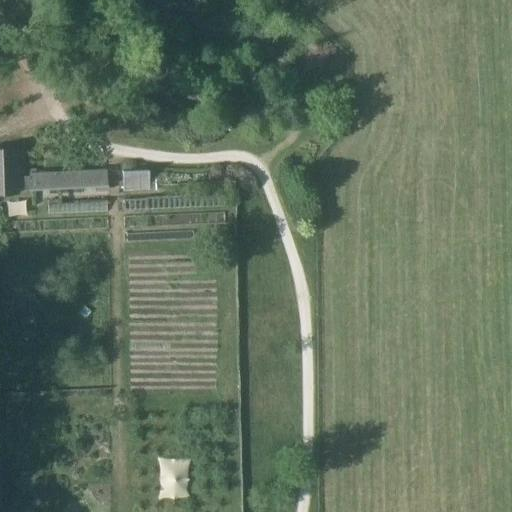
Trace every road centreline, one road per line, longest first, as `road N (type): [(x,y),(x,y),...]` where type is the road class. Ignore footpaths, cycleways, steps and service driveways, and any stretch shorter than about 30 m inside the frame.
road 1 (track): [(255,160),(298,265),(308,320),(305,511)]
road 2 (track): [(0,18),(108,152),(255,160)]
